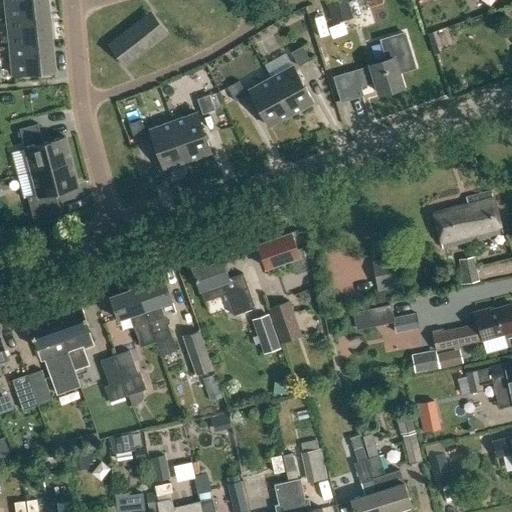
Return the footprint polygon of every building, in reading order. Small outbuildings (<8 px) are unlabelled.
[(5,0),(7,20),(49,15),(47,0),(5,0)] [(346,0),(344,0),(328,5),(332,20),(351,14),(346,0)] [(131,2),(112,12),(127,40),(140,33),(135,24),(141,21),(131,2)] [(7,20),(10,47),(52,43),(49,15),(7,20)] [(136,65),(178,31),(164,15),(122,48),(136,65)] [(371,66),(336,77),(343,100),(362,94),(359,85),(375,80),(379,93),(402,86),(398,72),(415,67),(405,33),(382,40),(388,59),(371,64),(371,66)] [(52,43),(10,47),(13,75),(55,71),(52,43)] [(302,46),(291,52),(298,66),(309,60),(302,46)] [(292,65),(270,77),(291,115),(313,103),(292,65)] [(270,77),(248,89),(269,127),(291,115),(270,77)] [(227,87),(235,101),(246,95),(238,81),(227,87)] [(197,99),(202,114),(214,110),(209,95),(197,99)] [(211,152),(196,112),(173,120),(187,161),(211,152)] [(141,119),(129,124),(134,138),(146,134),(141,119)] [(187,161),(173,120),(149,129),(163,169),(187,161)] [(31,172),(72,161),(66,137),(43,143),(38,124),(19,129),(31,172)] [(78,186),(72,161),(31,172),(37,196),(36,195),(28,198),(33,218),(60,211),(55,192),(78,186)] [(466,199),(467,204),(432,214),(442,248),(501,232),(491,192),(466,199)] [(291,232),(257,244),(266,268),(289,259),(295,274),(309,269),(301,248),(297,249),(291,232)] [(191,267),(200,290),(204,304),(226,296),(234,316),(256,308),(243,274),(229,279),(221,257),(191,267)] [(372,262),(378,291),(400,287),(393,257),(372,262)] [(474,257),(454,260),(458,285),(479,282),(474,257)] [(157,342),(161,356),(177,350),(161,304),(171,300),(163,277),(136,287),(157,342)] [(142,347),(157,342),(136,287),(110,296),(118,319),(131,315),(142,347)] [(490,308),(474,312),(477,324),(433,334),(436,350),(482,340),(511,331),(511,305),(511,304),(490,310),(490,308)] [(269,313),(281,348),(301,342),(290,306),(269,313)] [(55,316),(74,370),(88,365),(83,349),(95,344),(81,307),(55,316)] [(414,313),(390,318),(394,333),(418,328),(414,313)] [(43,359),(55,395),(79,386),(74,370),(55,316),(28,326),(40,360),(43,359)] [(280,354),(268,319),(252,324),(264,359),(280,354)] [(199,330),(183,336),(196,374),(212,369),(199,330)] [(322,336),(315,340),(318,344),(324,341),(322,336)] [(457,348),(434,353),(437,368),(460,363),(457,348)] [(129,350),(115,355),(128,395),(146,388),(140,373),(138,374),(129,350)] [(433,350),(408,355),(411,373),(436,369),(434,353),(433,350)] [(128,395),(115,355),(101,360),(109,384),(105,386),(110,401),(128,395)] [(489,367),(466,373),(471,394),(482,392),(480,383),(494,380),(500,408),(511,405),(511,367),(511,368),(509,362),(489,367)] [(41,369),(27,374),(38,404),(52,399),(41,369)] [(38,404),(27,374),(13,380),(23,409),(38,404)] [(433,399),(416,403),(423,432),(440,428),(433,399)] [(413,405),(398,408),(402,429),(417,425),(413,405)] [(415,433),(403,436),(409,463),(421,460),(415,433)] [(111,453),(132,450),(129,434),(108,437),(111,453)] [(364,495),(349,500),(353,511),(382,511),(366,459),(359,436),(350,439),(357,462),(354,463),(364,495)] [(511,438),(511,437),(492,441),(495,457),(511,453),(511,438)] [(445,445),(429,449),(436,478),(452,474),(445,445)] [(319,447),(300,452),(302,463),(322,459),(319,447)] [(69,454),(70,471),(87,469),(85,452),(69,454)] [(167,453),(152,456),(156,479),(171,476),(167,453)] [(286,481),(292,511),(322,511),(322,508),(311,511),(308,497),(304,498),(300,478),(298,479),(295,469),(296,469),(293,453),(283,455),(286,471),(288,481),(286,481)] [(378,455),(366,459),(382,511),(388,511),(411,505),(403,482),(399,470),(384,474),(378,455)] [(282,472),(279,456),(268,458),(272,474),(282,472)] [(193,475),(197,493),(210,490),(206,472),(193,475)] [(243,511),(248,511),(240,480),(227,483),(234,511),(243,511)] [(172,491),(169,481),(154,485),(156,495),(157,502),(171,499),(169,492),(172,491)] [(292,511),(286,481),(273,486),(278,506),(274,507),(274,511),(292,511)] [(41,510),(38,493),(28,495),(30,511),(41,510)] [(145,493),(146,503),(154,503),(153,493),(145,493)] [(115,511),(143,511),(141,497),(114,500),(115,511)] [(202,511),(200,501),(174,507),(172,498),(171,499),(157,502),(158,511),(202,511)] [(200,501),(202,511),(215,511),(212,499),(200,501)] [(23,511),(22,501),(12,503),(13,511),(23,511)]
